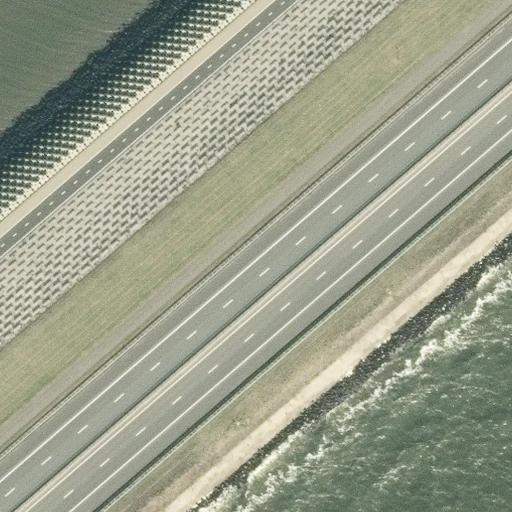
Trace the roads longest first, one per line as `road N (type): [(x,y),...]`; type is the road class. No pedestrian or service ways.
road 1 (motorway): [(511,52),(0,494)]
road 2 (motorway): [(39,511),(511,103)]
